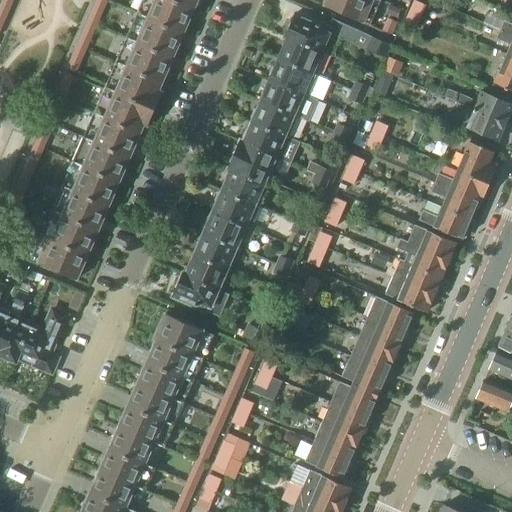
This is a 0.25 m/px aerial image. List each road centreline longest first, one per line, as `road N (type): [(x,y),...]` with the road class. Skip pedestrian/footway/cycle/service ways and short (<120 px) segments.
road 1 (residential): [(248,0),(56,448)]
road 2 (residential): [(420,444),(511,233)]
